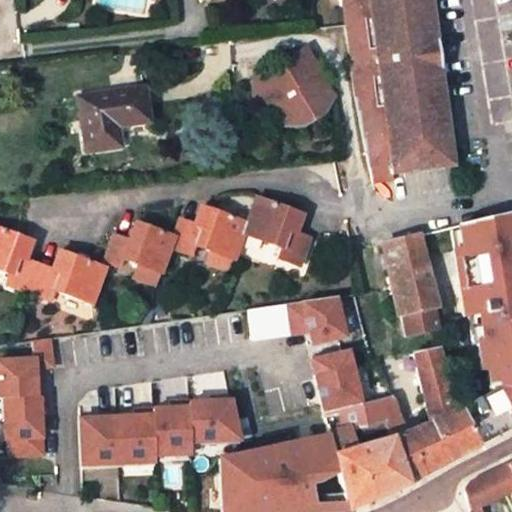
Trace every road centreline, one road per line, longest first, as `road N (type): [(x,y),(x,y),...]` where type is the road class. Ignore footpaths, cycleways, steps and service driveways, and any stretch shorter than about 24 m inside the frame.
road 1 (residential): [(42,220),(243,179),(342,206),(399,211),(511,190)]
road 2 (unknown): [(238,57),(311,51),(344,73),(407,384)]
road 3 (residential): [(64,511),(66,394),(258,364)]
road 4 (residential): [(397,511),(511,456)]
